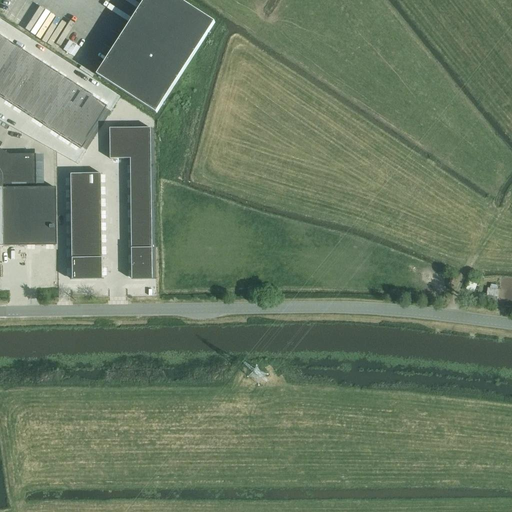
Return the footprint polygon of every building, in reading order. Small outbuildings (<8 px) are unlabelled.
[(32,0),(27,0),(12,26),(55,53),(59,47),(60,47),(69,33),(74,25),(32,0)] [(215,23),(179,0),(145,0),(97,75),(156,113),(215,23)] [(91,95),(0,37),(0,96),(80,149),(113,98),(96,87),(91,95)] [(151,128),(110,129),(111,159),(131,159),(133,279),(153,279),(151,128)] [(1,246),(54,245),(53,187),(40,187),(40,162),(34,162),(34,154),(8,154),(0,149),(0,246),(1,246)] [(101,170),(69,171),(70,275),(103,275),(101,170)] [(469,284),(466,293),(474,296),(477,287),(469,284)] [(498,300),(498,288),(488,287),(488,299),(498,300)]
